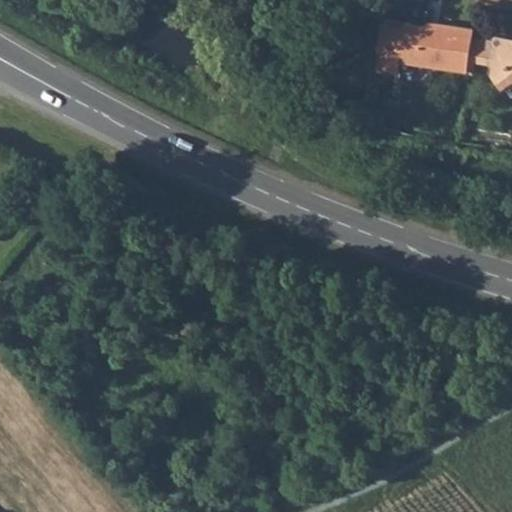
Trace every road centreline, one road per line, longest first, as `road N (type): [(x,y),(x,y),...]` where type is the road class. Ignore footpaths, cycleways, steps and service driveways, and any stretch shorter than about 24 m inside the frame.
road 1 (secondary): [(0,58),(214,170),(511,276)]
road 2 (track): [(313,511),(511,412)]
